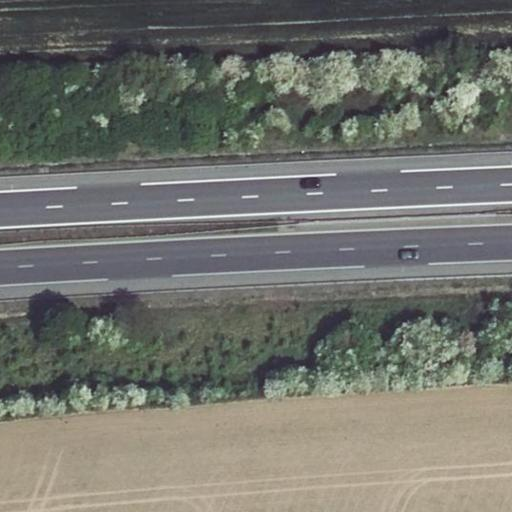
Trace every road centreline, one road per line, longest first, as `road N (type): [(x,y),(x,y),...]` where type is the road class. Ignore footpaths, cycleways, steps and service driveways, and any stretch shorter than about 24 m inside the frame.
road 1 (motorway): [(0,270),(511,244)]
road 2 (motorway): [(511,185),(0,211)]
